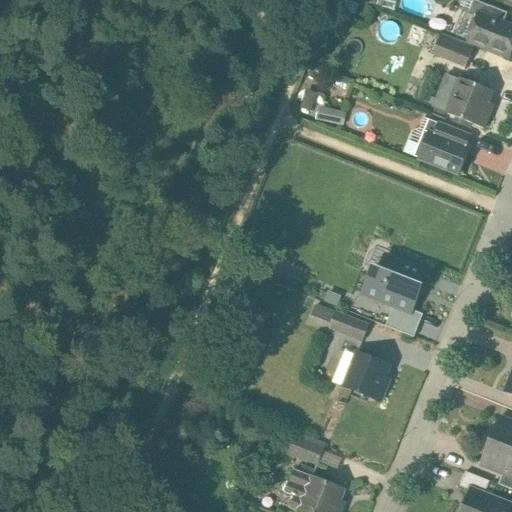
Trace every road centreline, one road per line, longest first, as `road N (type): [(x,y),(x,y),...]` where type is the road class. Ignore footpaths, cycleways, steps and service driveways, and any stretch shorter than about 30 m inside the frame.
road 1 (track): [(126,511),(323,0)]
road 2 (track): [(0,367),(95,271),(249,0)]
road 3 (residential): [(391,511),(509,206)]
road 4 (track): [(279,119),(509,206)]
